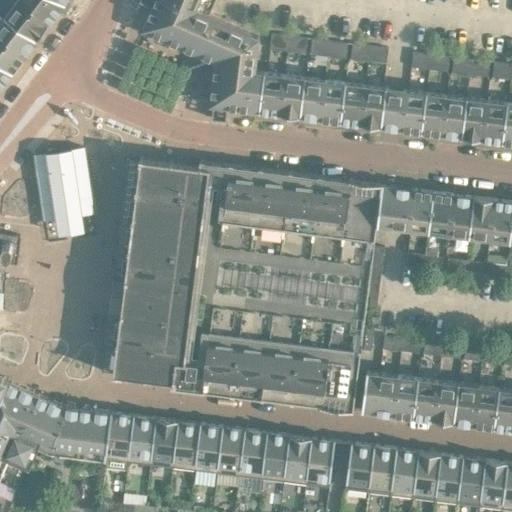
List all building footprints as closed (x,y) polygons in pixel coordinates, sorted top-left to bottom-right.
[(19,0),(15,0),(4,15),(14,22),(36,39),(49,23),(19,0)] [(61,7),(51,0),(19,0),(49,23),(61,7)] [(175,0),(154,0),(152,6),(142,29),(178,45),(194,8),(175,0)] [(175,0),(194,8),(198,0),(175,0)] [(258,36),(200,11),(194,8),(178,45),(215,61),(258,36)] [(36,39),(14,22),(4,15),(0,20),(0,37),(24,56),(36,39)] [(281,43),(283,34),(282,34),(276,33),(271,32),(270,41),(281,43)] [(294,35),(288,34),(283,34),(281,43),(288,43),(293,44),(295,35),(294,35)] [(305,46),(307,37),(306,37),(300,36),(295,35),(293,44),(305,46)] [(249,109),(254,70),(258,36),(215,61),(209,104),(249,109)] [(0,63),(11,72),(24,56),(0,37),(0,63)] [(317,38),(311,37),(310,46),(322,48),(323,39),(317,38)] [(334,49),(335,40),(334,40),(328,40),(323,39),(322,48),(328,49),(334,49)] [(347,42),(346,42),(340,41),(335,40),(334,49),(346,51),(347,42)] [(281,43),(270,41),(269,48),(287,50),(288,43),(281,43)] [(357,43),(352,42),(351,51),(362,53),(364,44),(363,44),(357,43)] [(293,44),(288,43),(287,50),(305,53),(305,46),(293,44)] [(374,54),(375,45),(370,45),(369,45),(364,44),(362,53),(368,54),(374,54)] [(387,47),(386,47),(381,46),(375,45),(374,54),(386,56),(387,47)] [(322,48),(310,46),(309,53),(327,55),(328,49),(322,48)] [(328,49),(327,55),(345,58),(346,51),(334,49),(328,49)] [(423,61),(424,52),(418,51),(412,50),(411,59),(423,61)] [(351,51),(350,58),(368,60),(368,54),(362,53),(351,51)] [(435,62),(436,53),(430,52),(424,52),(423,61),(429,61),(435,62)] [(448,55),(436,53),(435,62),(447,64),(448,55)] [(368,60),(386,63),(386,56),(374,54),(368,54),(368,60)] [(465,57),(458,56),(453,55),(452,64),(464,66),(465,57)] [(470,57),(465,57),(464,66),(470,67),(476,67),(477,58),(476,58),(471,58),(470,57)] [(488,60),(477,58),(476,67),(488,69),(489,60),(488,60)] [(411,59),(410,66),(429,68),(429,61),(423,61),(411,59)] [(505,62),(499,61),(493,60),(492,69),(504,71),(505,62)] [(446,70),(447,64),(435,62),(429,61),(429,68),(446,70)] [(0,86),(11,72),(0,63),(0,86)] [(464,66),(452,64),(451,71),(469,73),(470,67),(464,66)] [(470,67),(469,73),(487,76),(488,69),(476,67),(470,67)] [(491,76),(509,78),(510,72),(504,71),(492,69),(491,76)] [(261,111),(266,71),(254,70),(249,109),(261,111)] [(261,111),(281,113),(286,74),(266,71),(261,111)] [(281,113),(301,116),(306,76),(286,74),(281,113)] [(301,116),(320,118),(325,79),(306,76),(301,116)] [(320,118),(340,121),(345,81),(325,79),(320,118)] [(340,121),(360,123),(365,84),(345,81),(340,121)] [(383,86),(365,84),(360,123),(382,126),(382,125),(385,99),(386,88),(387,88),(387,86),(383,86)] [(418,131),(423,91),(408,89),(403,88),(400,88),(387,86),(387,88),(386,88),(385,99),(382,125),(382,126),(395,128),(398,128),(418,131)] [(438,133),(443,93),(423,91),(418,131),(438,133)] [(438,133),(458,136),(463,96),(443,93),(438,133)] [(458,136),(477,138),(482,98),(463,96),(458,136)] [(477,138),(497,141),(502,101),(482,98),(477,138)] [(497,141),(511,142),(511,102),(502,101),(497,141)] [(9,181),(0,250),(0,301),(11,316),(178,337),(172,382),(350,405),(379,183),(379,181),(300,171),(250,165),(200,159),(199,159),(41,139),(9,181)] [(381,183),(376,223),(378,223),(389,225),(389,223),(393,186),(394,186),(394,185),(381,183)] [(393,186),(389,223),(389,225),(399,226),(405,227),(409,227),(427,229),(432,190),(410,187),(405,186),(394,185),(394,186),(393,186)] [(427,229),(447,232),(452,192),(432,190),(427,229)] [(472,195),(452,192),(447,232),(467,234),(472,195)] [(467,234),(487,237),(492,197),(472,195),(467,234)] [(511,200),(492,197),(487,237),(507,239),(511,200)] [(384,245),(373,244),(372,254),(382,256),(384,245)] [(405,264),(414,265),(415,252),(406,251),(405,264)] [(424,254),(415,252),(414,265),(423,266),(424,254)] [(382,256),(372,254),(371,264),(381,266),(382,256)] [(423,266),(432,267),(433,255),(424,254),(423,266)] [(433,255),(432,267),(441,268),(442,256),(433,255)] [(445,269),(454,270),(456,258),(447,256),(445,269)] [(463,271),(465,259),(456,258),(454,270),(463,271)] [(463,271),(472,272),(474,260),(465,259),(463,271)] [(474,260),(472,272),(481,273),(483,261),(474,260)] [(486,274),(495,275),(496,263),(488,262),(486,274)] [(505,264),(496,263),(495,275),(504,276),(505,264)] [(381,266),(371,264),(369,274),(380,276),(381,266)] [(380,276),(369,274),(368,285),(378,286),(380,276)] [(378,286),(368,285),(367,295),(377,296),(378,286)] [(377,296),(367,295),(366,305),(376,306),(377,296)] [(363,338),(372,339),(373,328),(365,327),(363,338)] [(392,336),(383,335),(382,347),(391,348),(392,336)] [(392,336),(391,348),(400,350),(401,337),(392,336)] [(400,350),(409,351),(410,338),(401,337),(400,350)] [(371,349),(372,339),(363,338),(362,348),(371,349)] [(410,338),(409,351),(418,352),(419,339),(410,338)] [(433,341),(425,340),(424,340),(423,352),(432,353),(433,341)] [(442,342),(436,342),(433,341),(432,353),(441,355),(442,342)] [(450,356),(451,343),(442,342),(441,355),(450,356)] [(460,345),(459,344),(451,343),(450,356),(458,357),(460,345)] [(474,346),(466,345),(465,345),(463,358),(472,359),(474,346)] [(474,346),(472,359),(481,360),(483,347),(474,346)] [(483,347),(481,360),(490,361),(492,349),(483,347)] [(500,350),(492,349),(490,361),(499,362),(500,350)] [(366,370),(361,410),(374,411),(395,414),(400,374),(379,372),(366,370)] [(0,452),(8,457),(27,465),(28,465),(37,445),(50,451),(86,455),(92,407),(65,404),(63,404),(61,403),(12,381),(12,382),(7,379),(8,378),(5,376),(0,373),(0,452)] [(400,374),(395,414),(416,417),(421,377),(400,374)] [(441,379),(421,377),(416,417),(436,419),(441,379)] [(462,382),(441,379),(436,419),(457,422),(462,382)] [(462,382),(457,422),(477,424),(482,385),(462,382)] [(503,387),(482,385),(477,424),(498,427),(503,387)] [(511,388),(503,387),(498,427),(511,428),(511,388)] [(112,410),(92,407),(86,455),(106,458),(112,410)] [(124,412),(112,410),(106,458),(128,461),(134,413),(124,412)] [(134,413),(128,461),(151,463),(157,416),(134,413)] [(173,466),(179,419),(157,416),(151,463),(173,466)] [(201,421),(179,419),(173,466),(195,469),(201,421)] [(201,421),(195,469),(217,472),(223,424),(201,421)] [(245,427),(223,424),(217,472),(239,475),(245,427)] [(268,430),(245,427),(239,475),(262,477),(268,430)] [(290,433),(268,430),(262,477),(284,480),(290,433)] [(312,435),(290,433),(284,480),(306,483),(312,435)] [(339,439),(312,435),(306,483),(328,486),(334,439),(339,440),(339,439)] [(346,441),(350,441),(344,488),(367,491),(373,443),(346,440),(346,441)] [(389,494),(390,494),(396,446),(373,443),(367,491),(368,491),(369,483),(390,486),(389,494)] [(418,449),(396,446),(390,494),(412,496),(418,449)] [(433,499),(434,499),(440,452),(418,449),(412,496),(413,497),(414,489),(434,491),(433,499)] [(0,511),(6,511),(27,465),(8,457),(0,452),(0,511)] [(462,455),(440,452),(434,499),(456,502),(462,455)] [(478,505),(479,505),(485,457),(462,455),(456,502),(457,502),(458,494),(479,497),(478,505)] [(485,457),(479,505),(501,508),(507,460),(485,457)] [(501,508),(511,509),(511,460),(507,460),(501,508)] [(110,510),(111,502),(100,501),(99,508),(110,510)]
